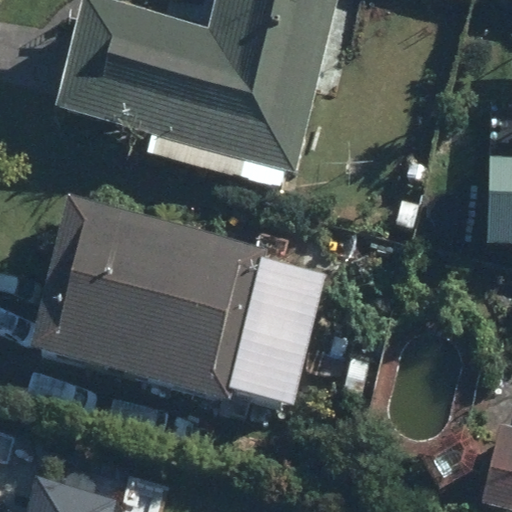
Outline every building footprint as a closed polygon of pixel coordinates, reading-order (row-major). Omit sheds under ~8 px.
[(301,204),(347,0),(218,0),(210,35),(99,9),(74,122),(162,142),(155,171),(301,204)] [(511,52),(503,52),(503,106),(511,105),(511,52)] [(480,152),(448,152),(447,223),(478,224),(480,152)] [(511,167),(495,167),(492,255),(511,255),(511,167)] [(48,362),(246,411),(266,331),(290,338),(308,265),(86,209),(48,362)] [(511,511),(511,440),(497,436),(478,510),(487,511),(511,511)] [(126,511),(118,510),(120,504),(47,487),(41,511),(126,511)]
